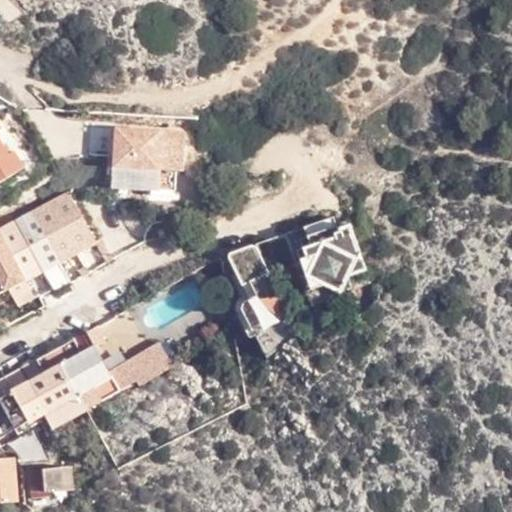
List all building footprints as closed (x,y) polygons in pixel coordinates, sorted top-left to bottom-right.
[(112,128),(108,187),(171,192),(172,171),(179,171),(182,133),(112,128)] [(0,183),(19,172),(9,155),(3,158),(0,152),(0,183)] [(92,243),(65,196),(47,207),(74,255),(92,243)] [(74,255),(47,207),(29,218),(57,264),(74,255)] [(23,242),(43,273),(57,264),(29,218),(14,227),(23,242)] [(331,218),(287,234),(299,266),(309,292),(364,271),(347,226),(335,230),(331,218)] [(0,295),(23,284),(7,251),(23,242),(14,227),(0,233),(0,295)] [(287,234),(253,247),(269,277),(299,266),(287,234)] [(100,240),(92,243),(102,263),(111,258),(100,240)] [(23,284),(27,281),(43,273),(23,242),(7,251),(23,284)] [(269,277),(253,247),(224,257),(241,289),(247,302),(242,305),(240,312),(245,321),(253,338),(291,318),(269,277)] [(57,264),(68,283),(85,273),(74,255),(57,264)] [(43,273),(53,292),(68,283),(57,264),(43,273)] [(27,281),(38,299),(53,292),(43,273),(27,281)] [(94,331),(86,335),(92,344),(100,340),(94,331)] [(86,335),(74,343),(82,356),(94,349),(92,344),(86,335)] [(6,381),(0,384),(0,402),(13,396),(28,386),(44,377),(62,367),(82,356),(74,343),(54,354),(37,364),(21,373),(6,381)] [(160,345),(151,351),(165,376),(175,370),(160,345)] [(94,349),(82,356),(98,384),(110,377),(109,374),(94,349)] [(151,351),(109,374),(110,377),(119,393),(139,384),(141,389),(165,376),(151,351)] [(82,356),(62,367),(78,395),(92,387),(98,384),(82,356)] [(78,395),(62,367),(44,377),(62,406),(78,395)] [(44,377),(28,386),(45,413),(62,406),(44,377)] [(98,384),(92,387),(102,403),(119,393),(110,377),(98,384)] [(28,386),(13,396),(29,423),(43,415),(45,413),(28,386)] [(87,411),(102,403),(92,387),(78,395),(87,411)] [(45,413),(43,415),(53,430),(87,411),(78,395),(62,406),(45,413)] [(29,423),(13,396),(0,402),(16,431),(29,423)] [(0,402),(0,437),(1,439),(16,431),(0,402)] [(0,460),(0,504),(20,503),(16,459),(0,460)] [(54,497),(76,494),(72,471),(45,475),(47,498),(54,497)] [(47,498),(45,475),(32,476),(36,504),(54,502),(54,497),(47,498)]
